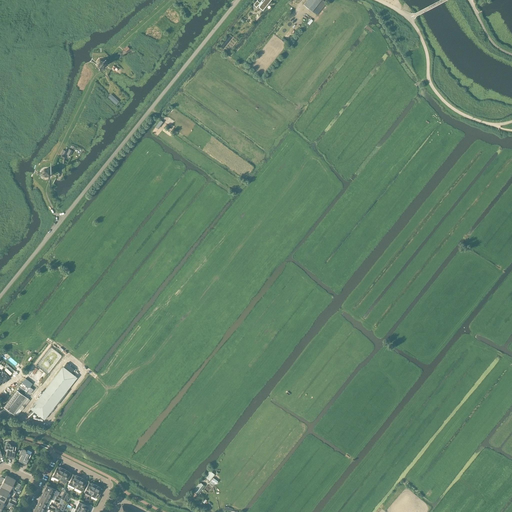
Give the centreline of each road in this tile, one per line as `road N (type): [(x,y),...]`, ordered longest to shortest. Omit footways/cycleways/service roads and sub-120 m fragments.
road 1 (track): [(511,368),(473,342),(339,511)]
road 2 (track): [(497,125),(466,116),(435,91),(408,17)]
road 3 (residential): [(36,482),(56,456),(108,482),(96,511)]
